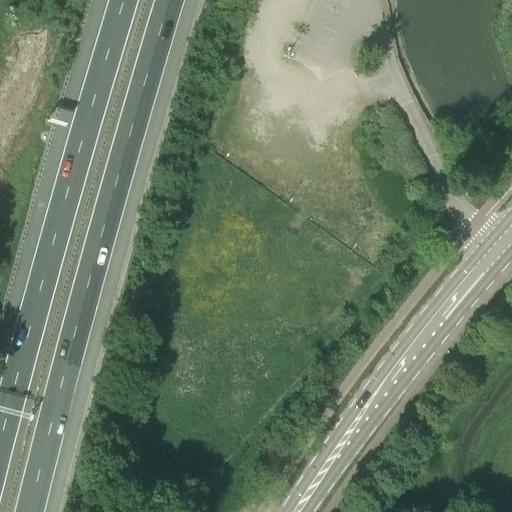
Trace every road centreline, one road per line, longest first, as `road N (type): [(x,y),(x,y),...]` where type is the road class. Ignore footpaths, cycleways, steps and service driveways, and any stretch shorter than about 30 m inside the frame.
road 1 (motorway): [(40,511),(170,0)]
road 2 (motorway): [(122,0),(0,452)]
road 3 (secondary): [(294,511),(371,401),(511,232)]
